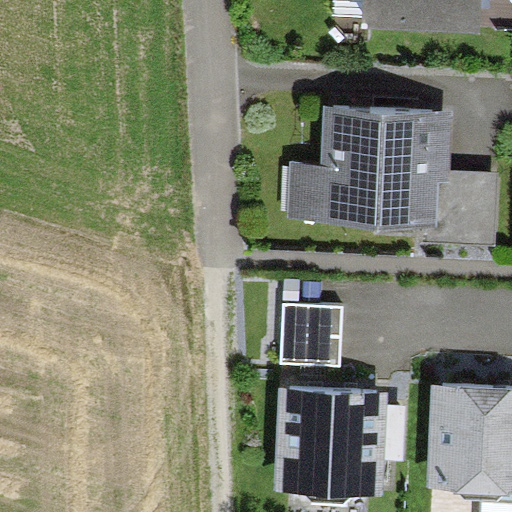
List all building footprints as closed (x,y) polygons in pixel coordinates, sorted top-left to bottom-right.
[(463,0),(348,0),(349,15),(463,17),(463,0)] [(429,109),(316,108),(315,166),(283,165),(282,213),(417,215),(417,242),(487,243),(487,171),(428,170),(429,109)] [(330,306),(271,305),(270,365),(328,366),(330,306)] [(511,388),(420,385),(417,481),(511,483),(511,388)] [(368,390),(270,387),(267,486),(365,489),(368,390)]
